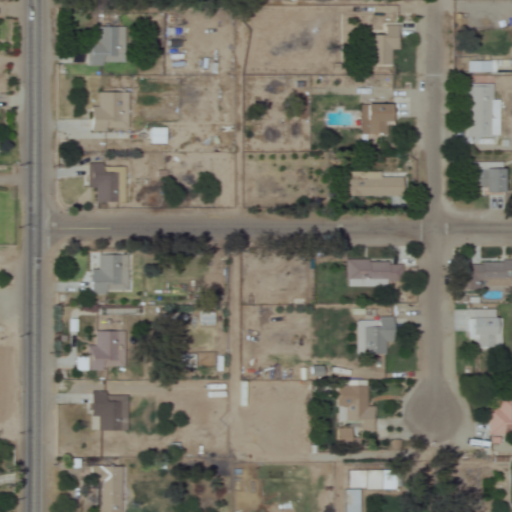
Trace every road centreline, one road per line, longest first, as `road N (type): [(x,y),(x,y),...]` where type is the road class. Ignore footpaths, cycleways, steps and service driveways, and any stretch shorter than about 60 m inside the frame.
road 1 (secondary): [(32,511),(34,0)]
road 2 (residential): [(34,225),(511,223)]
road 3 (residential): [(430,408),(434,0)]
